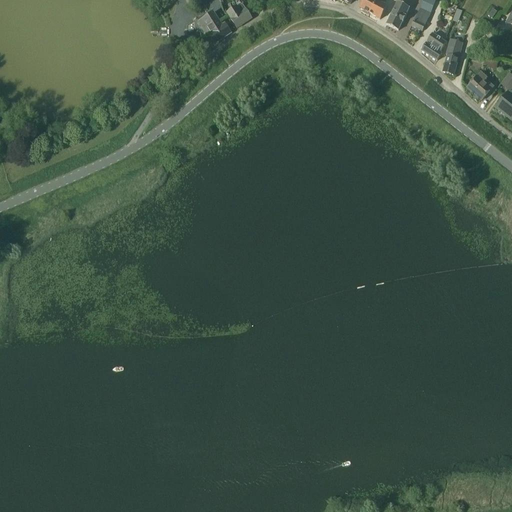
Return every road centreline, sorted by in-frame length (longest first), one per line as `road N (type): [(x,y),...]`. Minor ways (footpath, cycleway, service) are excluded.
road 1 (tertiary): [(511,168),(353,45),(310,34),(256,52),(135,147),(0,212)]
road 2 (residential): [(218,46),(277,9),(332,6),(401,45),(511,138)]
